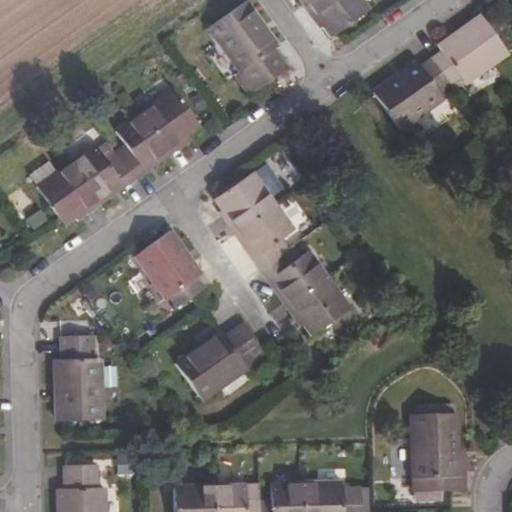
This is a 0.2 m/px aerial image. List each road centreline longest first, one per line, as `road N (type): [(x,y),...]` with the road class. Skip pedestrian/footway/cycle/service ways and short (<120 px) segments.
road 1 (residential): [(285,109),(27,295),(31,501)]
road 2 (residential): [(330,77),(445,0)]
